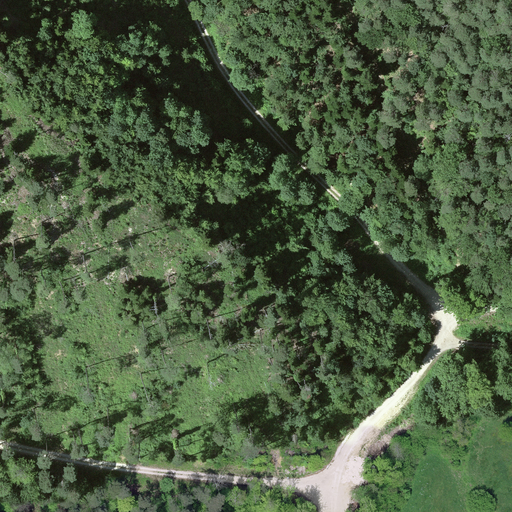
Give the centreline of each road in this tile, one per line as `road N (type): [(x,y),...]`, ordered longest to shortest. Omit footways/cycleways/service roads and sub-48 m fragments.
road 1 (track): [(187,0),(236,88),(446,310)]
road 2 (track): [(0,446),(334,488)]
road 3 (track): [(486,303),(440,225),(346,0)]
road 4 (track): [(332,511),(349,442),(441,341)]
